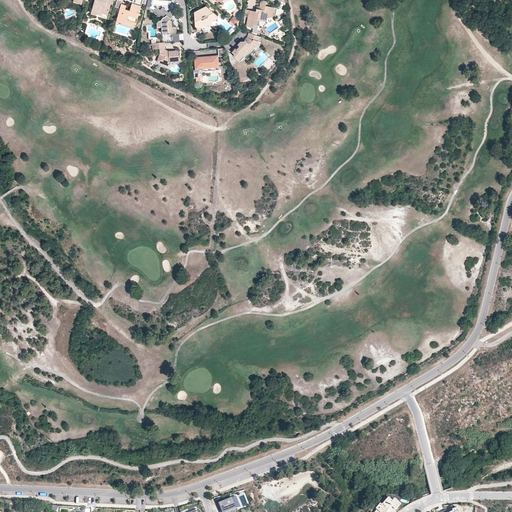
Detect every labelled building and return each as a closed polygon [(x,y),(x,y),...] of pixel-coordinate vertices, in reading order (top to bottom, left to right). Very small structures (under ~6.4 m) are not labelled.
[(104,0),(94,0),(91,10),(97,11),(101,13),(107,15),(111,0),(106,0),(104,0)] [(266,0),(265,0),(262,0),(261,1),(259,8),(256,11),(249,9),(246,25),(253,26),(253,23),(257,24),(258,24),(259,19),(265,20),(266,16),(271,17),(273,7),(265,5),(266,0)] [(120,8),(117,18),(127,21),(127,20),(137,22),(141,6),(132,3),(130,10),(125,9),(126,6),(121,4),(120,8)] [(195,11),(203,34),(206,34),(207,33),(206,30),(208,28),(211,28),(214,24),(213,22),(215,19),(218,20),(219,18),(218,15),(206,5),(204,9),(202,11),(195,11)] [(168,27),(171,34),(177,33),(176,26),(173,26),(172,21),(170,20),(171,19),(170,17),(172,14),(169,11),(168,12),(162,7),(159,10),(156,7),(152,11),(158,16),(160,14),(163,17),(160,21),(158,20),(156,23),(157,27),(161,25),(162,28),(168,27)] [(234,15),(230,20),(235,24),(239,19),(234,15)] [(127,21),(117,18),(116,24),(135,29),(137,22),(127,20),(127,21)] [(260,36),(248,32),(247,37),(244,40),(244,41),(243,41),(241,41),(238,44),(239,46),(237,48),(236,47),(232,52),(234,54),(233,55),(239,61),(243,55),(247,50),(250,53),(257,44),(260,36)] [(171,34),(162,34),(163,42),(164,42),(172,41),(171,34)] [(165,50),(164,42),(163,42),(152,43),(152,49),(155,49),(159,48),(159,54),(157,59),(162,61),(161,64),(167,67),(169,61),(179,61),(178,50),(167,51),(165,52),(164,51),(165,50)] [(216,55),(195,57),(196,69),(218,67),(216,55)] [(224,511),(226,511),(238,511),(232,497),(218,503),(222,511),(224,511)] [(396,509),(400,504),(394,499),(392,501),(388,497),(381,504),(388,511),(392,506),(396,509)]
